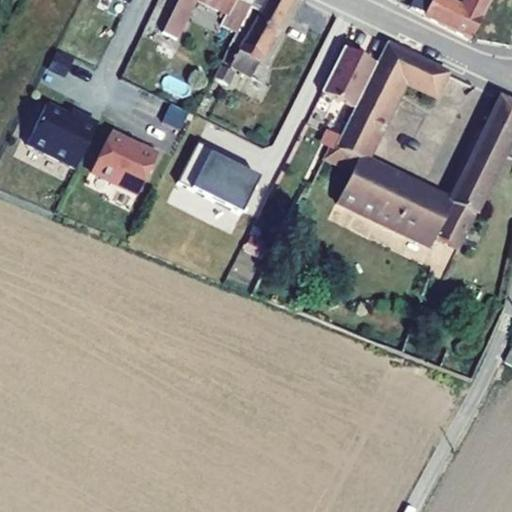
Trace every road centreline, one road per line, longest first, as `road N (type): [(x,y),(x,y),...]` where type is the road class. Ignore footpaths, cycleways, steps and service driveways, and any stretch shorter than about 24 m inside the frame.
road 1 (residential): [(511,312),(409,511)]
road 2 (residential): [(345,0),(483,66),(511,65)]
